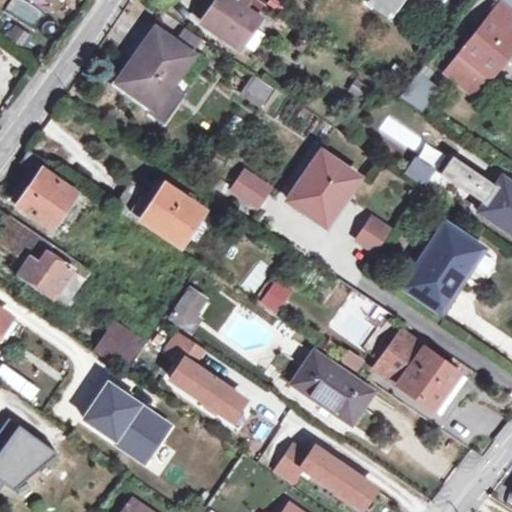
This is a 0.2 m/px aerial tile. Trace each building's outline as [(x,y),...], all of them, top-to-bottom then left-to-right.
[(259,16),(235,0),(206,0),(213,5),(211,8),(206,5),(198,17),(203,21),(201,22),(239,47),(259,16)] [(399,0),(379,0),(393,9),(399,0)] [(511,50),(511,28),(511,25),(511,0),(495,0),(500,3),(446,71),(476,96),(511,50)] [(174,41),(193,55),(203,41),(184,27),(174,41)] [(143,46),(136,57),(118,82),(155,109),(193,55),(174,41),(156,28),(143,46)] [(301,51),(306,44),(299,39),(294,46),(301,51)] [(129,53),(136,57),(143,46),(137,42),(129,53)] [(421,110),(439,88),(420,72),(401,96),(421,110)] [(260,109),(274,90),(252,75),(239,94),(260,109)] [(40,175),(21,205),(53,227),(75,195),(50,177),(57,167),(32,150),(23,163),(35,171),(40,175)] [(325,226),(359,177),(321,152),(289,200),(325,226)] [(423,186),(435,169),(417,157),(405,174),(423,186)] [(511,182),(504,177),(497,186),(454,157),(443,174),(486,203),(480,212),(511,234),(511,182)] [(15,201),(21,205),(40,175),(35,171),(15,201)] [(271,189),(246,172),(233,193),(257,209),(271,189)] [(225,195),(231,186),(221,179),(215,188),(225,195)] [(142,225),(144,221),(178,242),(201,209),(167,186),(159,197),(133,180),(115,206),(142,225)] [(0,227),(10,214),(0,207),(0,227)] [(95,272),(10,214),(0,227),(0,244),(17,256),(27,263),(21,272),(18,276),(52,298),(71,270),(86,280),(89,282),(95,272)] [(389,230),(373,220),(356,244),(373,255),(389,230)] [(441,311),(481,250),(445,226),(404,288),(441,311)] [(27,263),(17,256),(11,265),(21,272),(27,263)] [(71,270),(52,298),(67,308),(86,280),(71,270)] [(257,302),(277,312),(289,289),(270,279),(257,302)] [(170,317),(190,331),(200,318),(194,314),(195,311),(181,301),(170,317)] [(0,334),(11,319),(5,315),(0,322),(0,334)] [(113,319),(92,349),(123,371),(144,340),(113,319)] [(193,364),(204,347),(180,330),(167,347),(184,359),(171,378),(229,417),(243,398),(193,364)] [(377,372),(434,412),(449,389),(459,374),(401,336),(377,372)] [(350,423),(371,393),(314,353),(293,382),(350,423)] [(170,423),(102,378),(74,420),(142,465),(170,423)] [(449,389),(434,412),(440,416),(455,393),(449,389)] [(14,490),(58,455),(10,419),(0,433),(0,489),(4,484),(14,490)] [(159,440),(144,462),(160,473),(175,451),(159,440)] [(275,472),(292,484),(303,467),(360,506),(373,486),(315,447),(309,455),(294,445),(275,472)] [(150,511),(132,499),(123,511),(150,511)]
